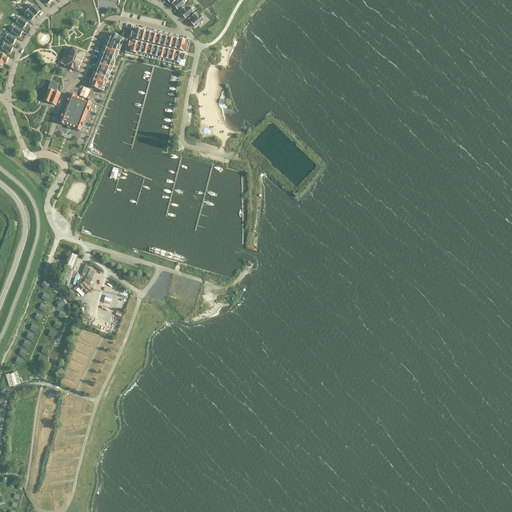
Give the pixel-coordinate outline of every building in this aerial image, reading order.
[(185,5),(181,1),(173,7),(178,11),(185,5)] [(34,5),(29,10),(36,16),(40,12),(34,5)] [(193,13),(189,8),(186,11),(184,9),(180,13),(182,15),(181,15),(185,20),(193,13)] [(36,16),(29,10),(25,15),(32,21),(36,16)] [(198,17),(196,14),(191,19),(193,21),(190,24),(194,29),(204,21),(200,16),(198,17)] [(27,23),(20,18),(16,23),(24,28),(27,23)] [(16,27),(12,33),(20,38),(24,33),(16,27)] [(187,56),(184,55),(185,52),(188,53),(189,47),(186,46),(187,42),(182,41),(182,42),(143,32),(137,30),(136,34),(133,33),(131,39),(135,40),(134,43),(131,43),(129,49),(132,49),(131,53),(138,55),(138,54),(175,63),(175,64),(182,66),(183,61),(186,62),(187,56)] [(16,40),(8,35),(5,41),(13,45),(16,40)] [(119,37),(114,35),(113,38),(112,38),(93,86),(92,88),(98,90),(99,88),(103,89),(105,83),(104,83),(119,46),(120,46),(122,41),(118,40),(119,37)] [(13,49),(5,45),(2,50),(10,54),(13,49)] [(87,54),(72,48),(67,61),(63,59),(61,65),(64,66),(64,67),(71,70),(79,73),(87,54)] [(6,57),(0,55),(0,66),(2,67),(3,64),(6,65),(8,59),(6,58),(6,57)] [(61,95),(49,90),(44,102),(56,107),(61,95)] [(76,97),(71,96),(70,100),(69,100),(67,104),(68,105),(63,116),(61,120),(61,121),(59,125),(65,127),(75,131),(80,133),(82,129),(83,129),(85,124),(84,124),(91,108),(90,108),(92,104),(87,102),(87,103),(76,98),(76,97)] [(78,257),(72,254),(68,265),(73,267),(78,257)] [(10,376),(6,377),(9,388),(21,385),(17,373),(14,374),(14,375),(10,376)] [(2,392),(1,394),(4,396),(6,397),(9,393),(8,392),(4,389),(2,392)]
